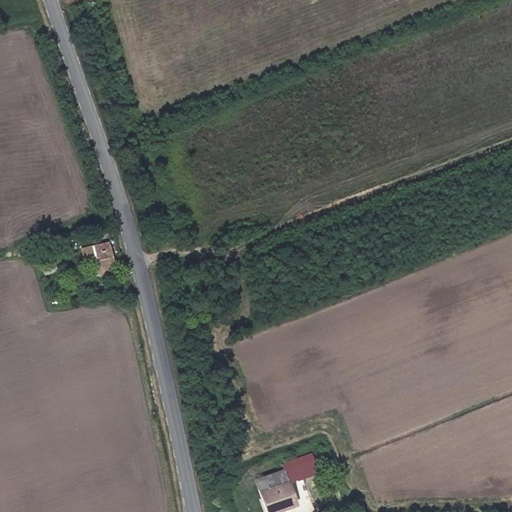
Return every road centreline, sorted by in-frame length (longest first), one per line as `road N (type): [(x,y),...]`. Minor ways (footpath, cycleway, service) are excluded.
road 1 (tertiary): [(197,511),(140,261),(50,0)]
road 2 (track): [(140,261),(168,252),(228,252),(511,140)]
